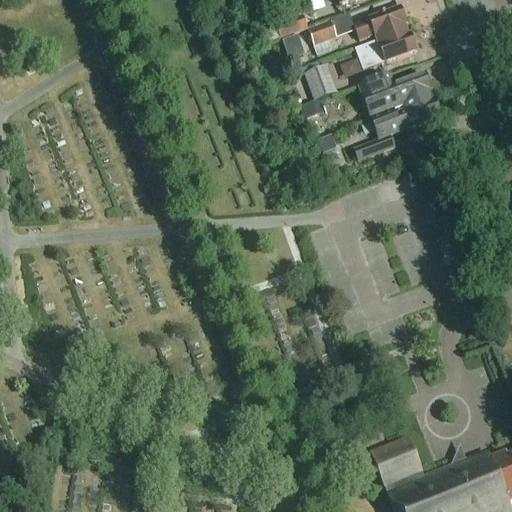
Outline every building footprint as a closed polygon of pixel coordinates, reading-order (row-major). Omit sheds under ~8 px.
[(336,0),(340,9),(362,0),(336,0)] [(377,45),(406,34),(404,29),(405,29),(399,12),(368,23),(369,24),(353,29),(359,44),(374,39),(377,45)] [(275,29),(280,42),(307,33),(302,19),(275,29)] [(330,26),(308,34),(317,58),(331,53),(328,44),(336,41),(330,26)] [(408,39),(406,34),(377,45),(379,50),(357,59),(363,75),(415,55),(409,39),(408,39)] [(361,76),(356,62),(339,69),(344,82),(361,76)] [(337,96),(327,69),(319,72),(317,66),(292,75),(294,80),(303,77),(313,104),(337,96)] [(390,78),(356,91),(368,123),(431,99),(429,94),(430,94),(424,77),(394,89),(390,78)] [(431,99),(368,123),(376,144),(354,152),(359,163),(394,150),(390,139),(440,120),(434,104),(432,104),(431,99)] [(304,108),(301,109),(305,122),(309,120),(320,116),(316,104),(304,108)] [(376,272),(384,296),(400,291),(393,267),(376,272)] [(453,463),(449,473),(421,484),(405,443),(368,458),(389,511),(505,511),(506,511),(511,508),(511,460),(504,464),(503,460),(487,466),(485,459),(464,467),(453,463)]
